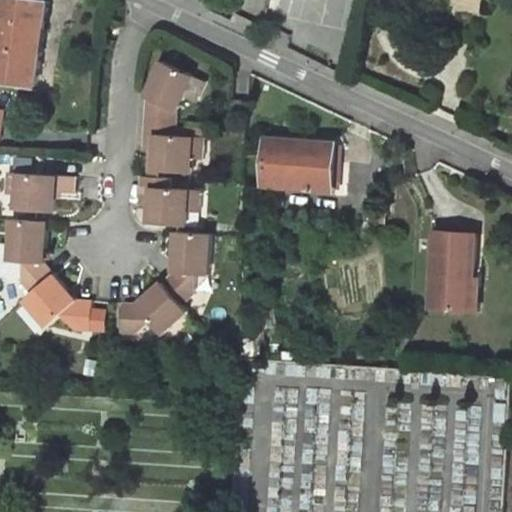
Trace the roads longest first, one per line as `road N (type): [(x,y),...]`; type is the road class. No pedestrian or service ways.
road 1 (unclassified): [(151,2),(511,170)]
road 2 (residential): [(151,2),(129,44),(116,248)]
